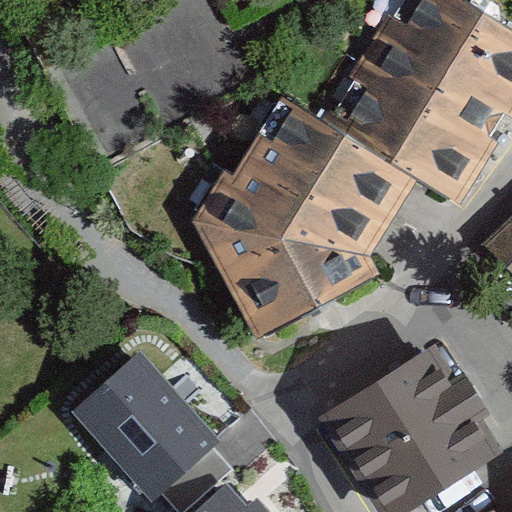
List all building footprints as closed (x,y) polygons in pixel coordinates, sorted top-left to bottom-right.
[(467,213),(511,135),(511,37),(452,0),(424,0),(343,138),(423,186),(467,213)] [(377,269),(423,186),(343,138),(301,114),(245,201),(229,196),(203,239),(261,348),(384,288),(377,269)] [(511,241),(493,260),(511,279),(511,241)] [(80,401),(157,493),(214,445),(137,354),(80,401)] [(439,511),(511,465),(440,359),(326,434),(376,511),(439,511)] [(211,456),(170,500),(181,511),(195,511),(230,475),(211,456)] [(247,511),(243,511),(226,492),(202,511),(261,511),(256,505),(247,511)]
